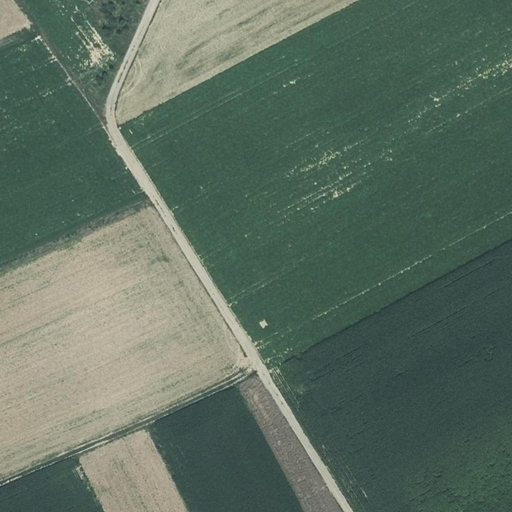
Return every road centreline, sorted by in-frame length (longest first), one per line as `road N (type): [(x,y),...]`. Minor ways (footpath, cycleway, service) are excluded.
road 1 (track): [(348,511),(107,120),(146,21)]
road 2 (track): [(0,484),(259,368)]
road 3 (track): [(20,0),(107,120)]
